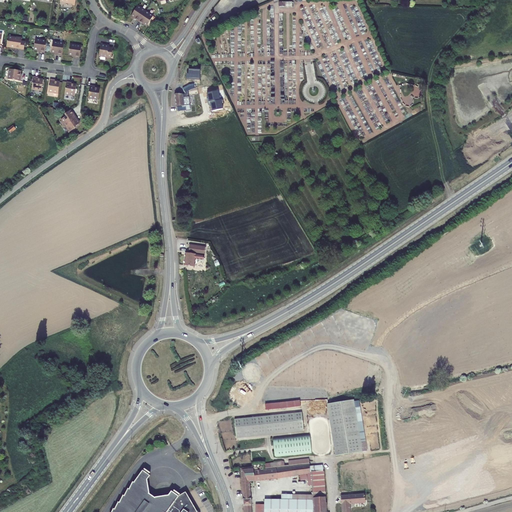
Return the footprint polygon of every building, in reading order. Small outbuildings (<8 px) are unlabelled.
[(131,16),(134,18),(139,11),(151,19),(153,16),(138,6),(131,16)] [(146,26),(151,19),(139,11),(134,18),(146,26)] [(22,38),(16,37),(16,38),(8,37),(6,47),(15,48),(24,50),(25,42),(21,41),(22,38)] [(40,51),(40,52),(45,53),(47,40),(36,39),(34,50),(38,50),(40,51)] [(64,43),(53,41),(51,53),(55,53),(58,54),(57,55),(62,56),(64,43)] [(82,46),(70,44),(69,55),(73,56),(75,56),(75,58),(80,58),(82,46)] [(106,45),(101,44),(99,56),(111,58),(113,47),(109,47),(109,46),(106,45)] [(22,76),(20,76),(21,74),(21,71),(10,69),(8,79),(21,81),(22,76)] [(38,79),(38,77),(33,77),(31,89),(41,91),(43,79),(40,79),(38,79)] [(55,81),(55,80),(50,79),(48,92),(58,94),(60,82),(57,82),(55,81)] [(211,80),(193,83),(183,89),(185,93),(189,91),(192,90),(200,89),(206,88),(206,87),(212,86),(211,80)] [(65,94),(75,96),(77,85),(73,84),(71,84),(71,82),(67,82),(65,94)] [(94,86),(90,85),(88,98),(98,100),(100,88),(97,88),(94,87),(94,86)] [(185,94),(184,94),(175,94),(176,107),(182,106),(177,107),(178,115),(186,114),(186,111),(190,110),(189,96),(205,93),(204,92),(207,91),(206,88),(200,89),(192,90),(191,91),(185,94)] [(218,91),(207,93),(209,103),(210,102),(212,112),(223,109),(221,100),(220,100),(218,91)] [(75,116),(71,110),(65,114),(66,116),(61,119),(62,120),(61,122),(63,123),(64,124),(69,132),(76,128),(76,126),(80,124),(80,121),(78,120),(77,120),(74,117),(75,116)] [(190,245),(188,253),(185,252),(184,265),(195,266),(195,263),(196,259),(199,259),(203,260),(205,247),(190,245)] [(350,398),(325,402),(333,448),(357,443),(350,398)] [(302,400),(267,402),(267,409),(303,406),(302,400)] [(235,419),(237,438),(304,430),(302,412),(235,419)] [(273,438),(275,457),(312,453),(310,434),(273,438)] [(241,469),(243,500),(251,499),(249,481),(278,479),(308,473),(309,485),(313,485),(313,494),(314,500),(282,500),(265,499),(265,504),(256,504),(255,511),(251,511),(251,505),(244,505),(244,511),(326,511),(325,497),(323,471),(311,472),(310,472),(309,467),(309,459),(253,465),(253,468),(241,469)] [(150,476),(143,470),(134,483),(133,482),(129,489),(128,489),(124,496),(123,495),(119,503),(118,502),(114,510),(113,509),(111,511),(197,511),(186,492),(179,496),(171,491),(168,495),(155,497),(149,493),(147,480),(150,476)] [(341,496),(341,511),(350,511),(350,504),(365,503),(365,494),(341,496)]
